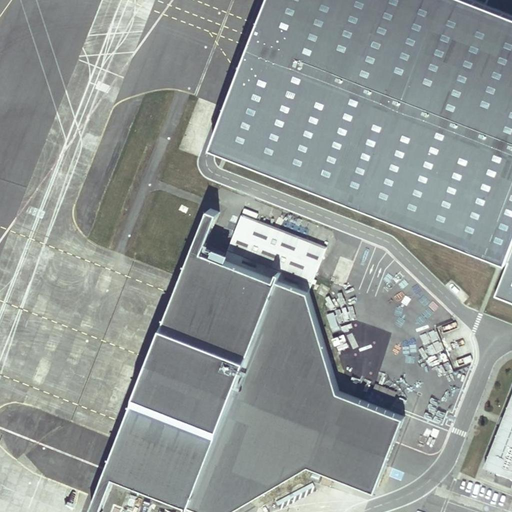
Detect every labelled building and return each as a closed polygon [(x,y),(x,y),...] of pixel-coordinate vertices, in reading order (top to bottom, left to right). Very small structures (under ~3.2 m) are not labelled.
[(511,6),(496,0),(271,0),(215,145),(511,261),(511,6)] [(511,0),(496,0),(511,6),(511,262),(498,299),(511,304),(511,0)] [(220,212),(211,208),(195,247),(205,251),(220,212)] [(326,246),(241,213),(222,257),(205,251),(195,247),(107,472),(117,476),(208,511),(230,511),(311,465),(377,490),(405,416),(340,391),(310,292),(326,246)] [(511,388),(481,468),(511,480),(511,388)] [(102,511),(117,476),(107,472),(92,511),(94,511),(102,511)]
